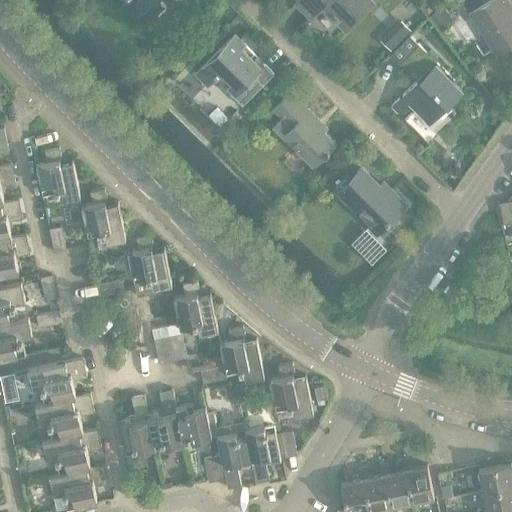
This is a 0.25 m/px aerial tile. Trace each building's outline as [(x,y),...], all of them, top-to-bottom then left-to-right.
[(138,20),(151,6),(159,14),(167,6),(160,0),(123,0),(121,3),(138,20)] [(346,24),(370,0),(296,0),(311,15),(323,3),(332,13),(331,13),(337,19),(340,18),(346,24)] [(498,50),(511,41),(511,2),(510,0),(496,0),(492,3),(489,0),(466,0),(459,5),(468,18),(475,14),(498,50)] [(426,1),(422,6),(429,14),(437,6),(432,1),(426,1)] [(443,6),(430,16),(438,26),(451,16),(443,6)] [(403,21),(394,29),(404,39),(413,31),(403,21)] [(243,105),(264,84),(255,75),(261,69),(241,49),(244,45),(235,36),(197,74),(208,86),(219,75),(229,86),(226,89),(243,105)] [(426,52),(418,44),(409,36),(391,54),(400,63),(398,64),(417,82),(392,108),(398,114),(408,104),(415,111),(405,121),(428,144),(456,115),(448,107),(464,90),(436,63),(439,59),(429,49),(426,52)] [(313,166),(336,143),(317,124),(320,121),(292,92),(274,109),(283,118),(275,127),(313,166)] [(0,148),(8,147),(4,128),(0,128),(0,148)] [(63,201),(82,197),(74,159),(62,162),(60,156),(63,155),(61,147),(46,150),(48,161),(36,164),(43,194),(61,191),(63,201)] [(0,202),(5,202),(4,201),(1,185),(15,182),(11,163),(0,164),(0,202)] [(378,233),(405,206),(390,191),(386,195),(361,169),(337,192),(378,233)] [(108,243),(128,239),(120,201),(108,203),(107,197),(109,197),(107,188),(91,191),(94,203),(83,205),(89,236),(106,233),(108,243)] [(0,202),(0,239),(12,237),(12,236),(9,221),(23,218),(18,198),(4,201),(5,202),(0,202)] [(501,224),(502,224),(511,221),(511,201),(497,205),(501,224)] [(62,225),(50,228),(55,252),(67,249),(62,225)] [(12,237),(0,239),(0,276),(19,272),(16,256),(30,253),(26,233),(12,236),(12,237)] [(152,234),(137,237),(139,246),(128,248),(137,292),(174,285),(166,246),(153,248),(152,243),(154,242),(152,234)] [(53,275),(41,277),(45,301),(57,298),(53,275)] [(98,283),(101,295),(124,290),(122,279),(98,283)] [(199,334),(219,330),(212,293),(200,295),(199,289),(201,289),(199,279),(184,282),(187,294),(175,296),(180,320),(182,328),(197,325),(199,334)] [(0,322),(20,319),(16,302),(25,300),(21,281),(0,285),(0,322)] [(62,322),(60,311),(37,315),(39,327),(62,322)] [(0,359),(27,354),(24,337),(33,336),(29,317),(20,319),(0,322),(0,359)] [(147,331),(135,334),(138,348),(148,346),(156,344),(155,339),(183,334),(182,328),(180,320),(146,327),(147,331)] [(201,369),(204,383),(227,378),(226,374),(244,370),(246,380),(265,376),(257,339),(246,342),(245,335),(247,335),(245,326),(230,329),(232,340),(220,343),(225,364),(201,369)] [(156,344),(160,363),(188,357),(183,334),(155,339),(156,344)] [(42,386),(45,403),(77,396),(77,395),(73,380),(87,377),(83,358),(28,369),(32,388),(42,386)] [(294,418),(313,414),(306,376),(295,378),(294,371),(295,371),(294,362),(278,365),(280,377),(269,379),(276,411),(292,407),(294,418)] [(15,372),(1,375),(3,388),(17,385),(15,372)] [(328,386),(315,388),(318,401),(330,398),(328,386)] [(148,412),(154,442),(162,440),(163,446),(166,446),(167,451),(184,447),(182,437),(176,407),(177,407),(173,389),(160,391),(163,409),(149,412),(148,412)] [(49,422),(52,438),(84,431),(84,430),(80,415),(94,412),(90,392),(77,395),(77,396),(45,403),(35,405),(39,424),(49,422)] [(120,418),(125,448),(135,446),(136,451),(154,447),(153,442),(154,442),(148,412),(149,412),(145,394),(132,397),(135,415),(120,418)] [(176,407),(182,437),(191,435),(192,441),(212,437),(206,407),(194,409),(193,404),(177,407),(176,407)] [(246,434),(252,464),(255,482),(269,479),(265,461),(281,458),(285,456),(280,433),(276,434),(275,428),(266,430),(265,425),(245,429),(246,434)] [(56,457),(60,473),(91,467),(91,466),(88,450),(101,447),(97,428),(84,430),(84,431),(52,438),(43,440),(46,459),(56,457)] [(218,455),(223,478),(226,478),(228,488),(241,485),(237,467),(252,464),(246,434),(237,436),(236,431),(217,435),(221,454),(218,455)] [(280,433),(285,456),(296,454),(292,431),(280,433)] [(223,478),(218,455),(204,458),(209,481),(223,478)] [(405,468),(412,501),(434,496),(426,463),(411,467),(409,458),(401,460),(403,468),(405,468)] [(483,489),(511,483),(511,468),(511,461),(478,467),(483,489)] [(50,475),(54,494),(57,510),(67,508),(67,509),(99,503),(95,486),(109,483),(105,463),(91,466),(91,467),(60,473),(50,475)] [(384,472),(391,506),(412,501),(405,468),(403,468),(389,471),(387,463),(379,464),(381,473),(384,472)] [(369,511),(391,506),(384,472),(381,473),(369,476),(367,467),(359,469),(360,477),(362,477),(369,511)] [(438,472),(440,481),(450,479),(448,470),(438,472)] [(362,477),(360,477),(340,482),(347,511),(362,511),(369,511),(362,477)] [(511,483),(483,489),(487,511),(511,505),(511,483)]
